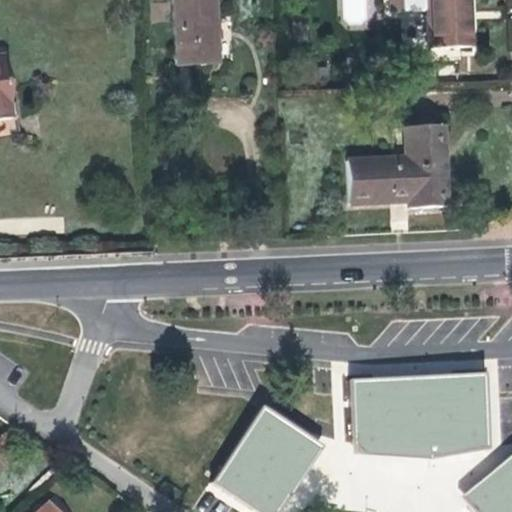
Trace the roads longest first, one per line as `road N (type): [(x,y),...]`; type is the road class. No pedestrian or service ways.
road 1 (residential): [(108,324),(296,349),(511,352)]
road 2 (tertiary): [(511,256),(129,273)]
road 3 (residential): [(64,430),(179,511)]
road 4 (tertiary): [(129,273),(0,278)]
